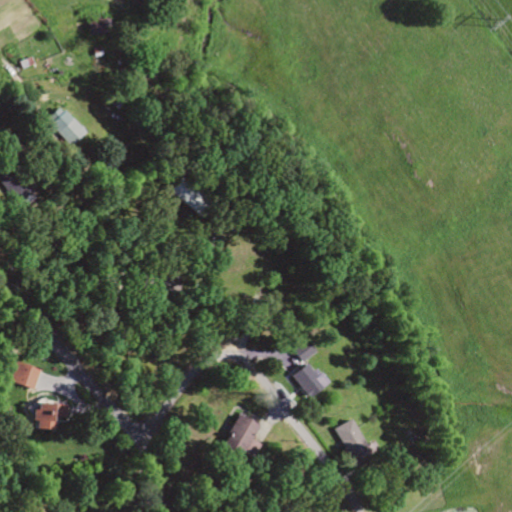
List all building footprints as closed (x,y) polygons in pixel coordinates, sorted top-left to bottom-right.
[(86,133),(63,109),(48,124),(71,147),(86,133)] [(31,193),(15,172),(0,183),(0,185),(15,205),(31,193)] [(327,384),(306,363),(289,379),(311,401),(327,384)] [(16,384),(37,390),(42,370),(22,364),(16,384)] [(58,432),(62,406),(44,403),(42,411),(38,411),(37,422),(42,423),(40,430),(58,432)] [(226,443),(245,452),(259,425),(241,416),(226,443)] [(353,420),(333,429),(350,465),(369,456),(353,420)]
